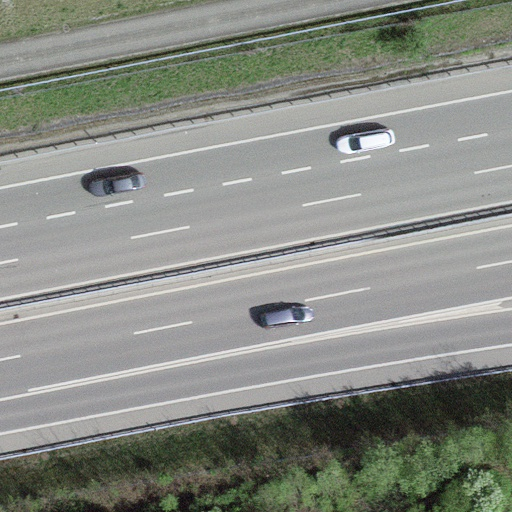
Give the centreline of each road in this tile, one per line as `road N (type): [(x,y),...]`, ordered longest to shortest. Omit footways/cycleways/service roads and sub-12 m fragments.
road 1 (motorway): [(511,165),(0,262)]
road 2 (motorway): [(75,346),(511,260)]
road 3 (motorway): [(75,346),(511,309)]
